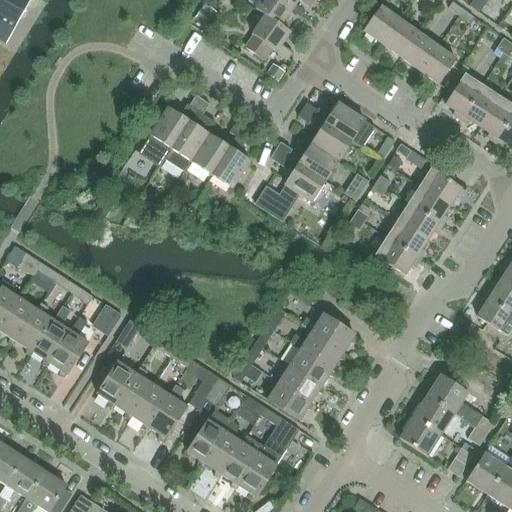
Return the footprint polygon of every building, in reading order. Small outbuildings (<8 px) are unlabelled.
[(0,0),(0,23),(13,31),(29,0),(0,0)] [(279,26),(291,8),(279,0),(260,0),(254,10),(264,18),(278,27),(279,26)] [(279,0),(291,8),(296,1),(306,9),(312,0),(279,0)] [(477,0),(460,0),(460,1),(471,9),(477,0)] [(197,13),(198,14),(209,23),(217,13),(205,3),(197,13)] [(448,9),(459,17),(463,11),(452,3),(448,9)] [(380,46),(397,22),(378,8),(361,32),(380,46)] [(469,24),(473,19),(463,11),(459,17),(469,24)] [(289,33),(279,26),(278,27),(264,18),(243,48),(264,62),(272,51),(287,61),(291,55),(280,47),(289,33)] [(399,59),(416,35),(397,22),(380,46),(399,59)] [(418,73),(435,48),(416,35),(399,59),(418,73)] [(496,49),(503,54),(510,44),(503,39),(496,49)] [(510,59),(511,56),(511,45),(510,44),(503,54),(510,59)] [(454,62),(435,48),(418,73),(437,86),(454,62)] [(266,76),(277,82),(282,74),(272,67),(266,76)] [(458,121),(480,87),(463,76),(444,105),(454,112),(451,116),(458,121)] [(478,128),(497,98),(480,87),(458,121),(466,126),(469,122),(478,128)] [(159,168),(163,161),(202,102),(195,97),(188,108),(186,107),(179,118),(167,110),(138,155),(159,168)] [(493,143),(511,113),(511,107),(497,98),(478,128),(488,134),(485,138),(493,143)] [(209,106),(202,102),(163,161),(183,174),(190,164),(208,137),(196,129),(204,118),(202,117),(209,106)] [(324,126),(351,144),(362,151),(376,130),(338,106),(330,118),(319,111),(318,113),(307,106),(303,113),(314,119),(324,126)] [(309,127),(314,119),(303,113),(298,120),(309,127)] [(511,149),(511,113),(493,143),(501,148),(503,144),(511,149)] [(236,138),(243,128),(235,124),(229,134),(236,138)] [(351,144),(324,126),(311,147),(338,164),(351,144)] [(249,132),(243,128),(236,138),(228,150),(210,177),(231,190),(249,163),(236,155),(244,143),(243,142),(249,132)] [(210,177),(228,150),(208,137),(190,164),(210,177)] [(410,152),(400,145),(395,153),(406,159),(410,152)] [(281,146),(276,153),(287,160),(288,160),(292,153),(281,146)] [(325,184),(338,164),(311,147),(298,167),(325,184)] [(325,184),(298,167),(288,160),(287,160),(276,153),(271,161),(293,175),(285,187),(299,196),(312,205),(325,184)] [(430,169),(418,188),(448,207),(454,198),(458,201),(464,191),(430,169)] [(385,190),(390,183),(380,176),(376,183),(385,190)] [(371,190),(381,197),(385,190),(376,183),(371,190)] [(285,187),(280,196),(293,205),(299,196),(285,187)] [(267,188),(256,205),(269,213),(280,196),(267,188)] [(442,217),(448,207),(418,188),(407,204),(441,227),(446,219),(442,217)] [(157,207),(139,197),(134,205),(152,216),(157,207)] [(436,234),(441,227),(407,204),(396,222),(426,241),(432,232),(436,234)] [(357,211),(353,218),(363,224),(367,217),(357,211)] [(358,231),(363,224),(353,218),(349,225),(358,231)] [(420,251),(426,241),(396,222),(384,239),(418,261),(423,253),(420,251)] [(413,269),(418,261),(384,239),(373,257),(403,276),(409,266),(413,269)] [(37,272),(42,265),(25,253),(16,267),(34,278),(37,272)] [(511,267),(505,263),(500,271),(504,274),(498,283),(511,292),(511,267)] [(59,276),(42,265),(37,272),(54,283),(59,276)] [(75,286),(59,276),(54,283),(70,294),(75,286)] [(0,329),(19,300),(10,295),(14,289),(2,281),(0,284),(0,329)] [(294,283),(287,294),(308,308),(315,297),(294,283)] [(511,292),(498,283),(492,292),(488,290),(483,297),(511,316),(511,292)] [(92,297),(75,286),(70,294),(87,305),(92,297)] [(511,325),(511,316),(483,297),(478,304),(482,307),(475,317),(505,337),(511,325)] [(14,345),(15,343),(36,311),(19,300),(0,329),(0,333),(8,338),(7,344),(14,345)] [(30,356),(32,354),(52,322),(45,317),(50,309),(41,303),(36,311),(15,343),(25,349),(24,355),(30,356)] [(91,327),(108,337),(121,316),(105,305),(91,327)] [(52,322),(32,354),(42,360),(41,366),(47,367),(48,365),(69,333),(68,332),(61,327),(65,321),(70,313),(62,307),(57,315),(52,322)] [(277,310),(265,328),(273,333),(284,315),(277,310)] [(310,332),(310,333),(342,353),(348,343),(353,344),(355,338),(321,315),(315,324),(306,318),(301,325),(310,332)] [(78,318),(69,333),(48,365),(58,371),(58,377),(64,378),(65,376),(66,376),(87,344),(77,338),(86,323),(78,318)] [(125,351),(139,329),(128,322),(114,344),(125,351)] [(262,350),(273,333),(265,328),(254,345),(262,350)] [(344,355),(342,353),(310,333),(304,342),(294,336),(289,343),(299,350),(331,370),(337,360),(342,361),(344,355)] [(153,347),(170,358),(175,351),(158,339),(153,347)] [(251,367),(262,350),(254,345),(243,362),(251,367)] [(333,371),(331,370),(299,350),(288,366),(320,387),(326,377),(332,378),(333,371)] [(192,362),(175,351),(170,358),(187,370),(192,362)] [(240,384),(251,367),(243,362),(232,379),(240,384)] [(113,409),(114,407),(134,375),(117,364),(96,396),(107,402),(106,408),(113,409)] [(322,388),(320,387),(288,366),(278,383),(277,384),(309,404),(315,394),(320,395),(322,388)] [(129,420),(131,419),(151,386),(143,381),(147,373),(139,368),(134,375),(114,407),(123,413),(122,419),(129,420)] [(204,401),(218,380),(208,373),(194,395),(204,401)] [(439,376),(426,397),(454,415),(455,415),(475,428),(474,428),(486,436),(493,425),(461,405),(468,394),(439,376)] [(229,387),(218,380),(204,401),(215,408),(229,387)] [(266,401),(298,422),(305,411),(310,412),(311,406),(309,404),(277,384),(266,401)] [(185,408),(176,402),(184,391),(174,385),(167,396),(168,397),(147,429),(156,435),(155,440),(163,441),(164,439),(165,440),(185,408)] [(168,397),(167,396),(151,386),(131,419),(140,425),(139,429),(146,431),(147,429),(168,397)] [(454,415),(426,397),(412,418),(441,437),(454,415)] [(243,405),(259,416),(264,408),(248,398),(243,405)] [(281,419),(264,408),(259,416),(276,427),(281,419)] [(203,465),(231,422),(214,411),(207,422),(206,422),(185,454),(196,461),(195,466),(202,467),(203,465)] [(441,437),(412,418),(398,439),(427,458),(441,437)] [(275,467),(275,466),(286,450),(299,431),(281,419),(276,427),(263,447),(258,455),(237,487),(247,494),(246,499),(252,500),(253,498),(255,499),(275,467)] [(218,478),(220,476),(241,444),(232,439),(239,428),(231,422),(203,465),(213,472),(212,477),(218,478)] [(479,447),(486,436),(474,428),(467,440),(479,447)] [(236,489),(237,487),(258,455),(263,447),(246,436),(241,444),(220,476),(230,483),(229,488),(236,489)] [(0,481),(6,486),(24,459),(3,446),(0,449),(0,481)] [(447,471),(459,478),(473,457),(461,449),(447,471)] [(486,496),(505,468),(484,454),(465,483),(486,496)] [(508,510),(511,502),(511,456),(505,468),(486,496),(508,510)] [(6,486),(0,495),(0,496),(6,500),(13,490),(27,499),(45,473),(24,459),(6,486)] [(65,486),(45,473),(27,499),(18,511),(32,511),(37,506),(46,511),(48,511),(59,496),(65,486)] [(59,496),(48,511),(61,511),(68,502),(59,496)] [(104,511),(80,496),(70,511),(104,511)] [(364,511),(368,507),(358,501),(350,511),(364,511)]
